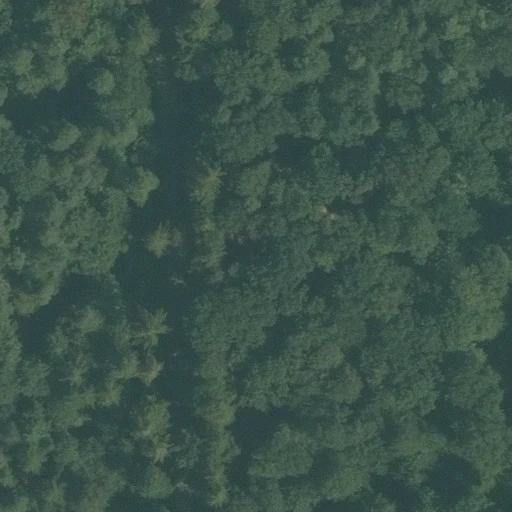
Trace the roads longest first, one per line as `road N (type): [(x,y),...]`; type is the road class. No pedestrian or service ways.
road 1 (track): [(472,0),(494,511)]
road 2 (tertiary): [(183,511),(162,0)]
road 3 (track): [(165,56),(127,54),(0,109)]
